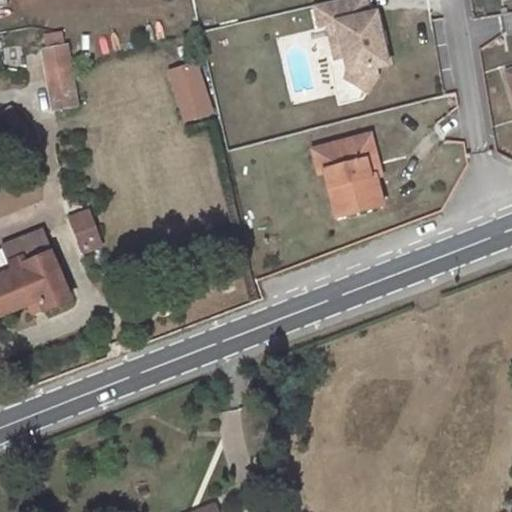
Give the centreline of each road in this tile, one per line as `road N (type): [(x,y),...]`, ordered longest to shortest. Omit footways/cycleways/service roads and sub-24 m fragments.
road 1 (secondary): [(496,231),(0,435)]
road 2 (residential): [(455,0),(496,231)]
